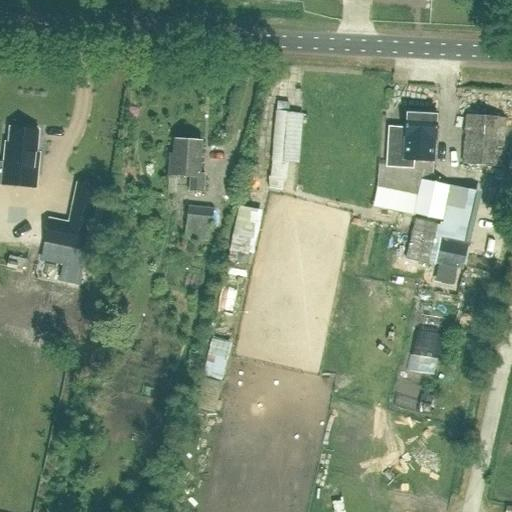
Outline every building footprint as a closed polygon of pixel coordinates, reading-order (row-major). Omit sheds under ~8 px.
[(287,161),(291,113),(275,112),(271,160),(287,161)] [(431,164),(432,144),(436,144),(437,114),(406,112),(406,124),(389,123),(387,172),(409,173),(410,163),(431,164)] [(501,168),(504,118),(466,116),(464,152),(463,165),(501,168)] [(36,186),(38,169),(39,155),(36,154),(38,132),(10,129),(9,144),(5,143),(3,166),(1,185),(13,186),(36,188),(36,186)] [(200,175),(202,142),(174,140),(173,155),(170,155),(168,177),(190,178),(189,192),(203,193),(204,176),(200,175)] [(442,236),(451,199),(453,187),(420,180),(405,251),(431,257),(434,246),(436,235),(442,236)] [(49,220),(44,242),(86,251),(91,228),(92,222),(100,189),(77,184),(69,224),(49,220)] [(236,206),(232,252),(257,254),(261,208),(236,206)] [(212,209),(186,207),(185,222),(211,224),(212,209)] [(464,244),(442,240),(436,264),(459,269),(464,244)] [(203,375),(223,380),(233,342),(213,337),(203,375)]
